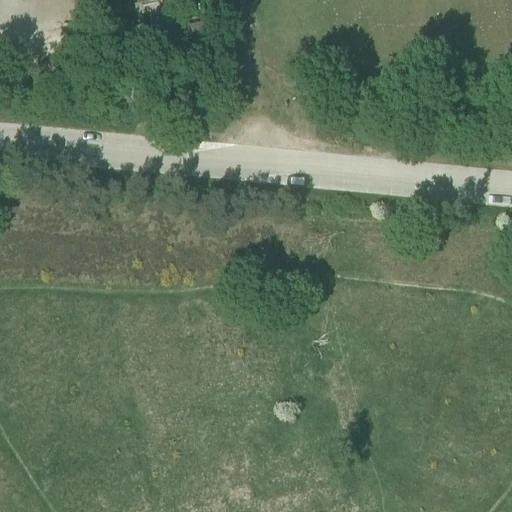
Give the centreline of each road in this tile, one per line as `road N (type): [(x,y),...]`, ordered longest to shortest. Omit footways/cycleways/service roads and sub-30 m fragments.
road 1 (track): [(511,305),(473,285),(399,275),(213,307),(0,291)]
road 2 (unclassified): [(511,186),(0,138)]
road 3 (unknown): [(511,169),(496,178),(265,154)]
road 4 (track): [(266,163),(227,0)]
